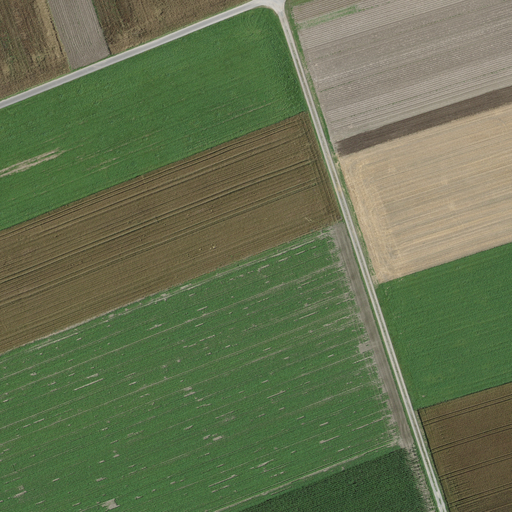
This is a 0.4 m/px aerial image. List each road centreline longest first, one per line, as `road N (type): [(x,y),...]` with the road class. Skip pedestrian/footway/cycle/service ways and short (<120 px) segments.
road 1 (track): [(275,0),(442,511)]
road 2 (unclassified): [(251,0),(0,99)]
